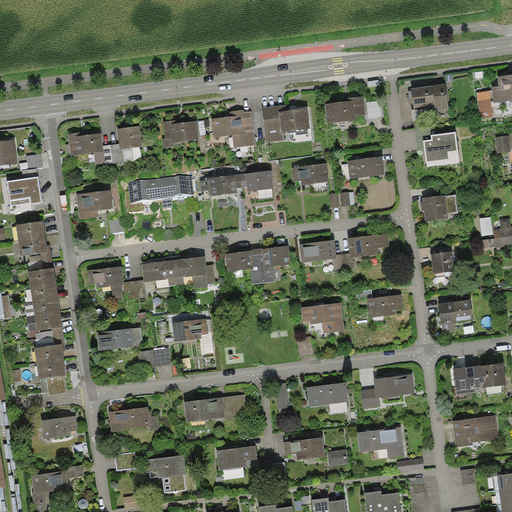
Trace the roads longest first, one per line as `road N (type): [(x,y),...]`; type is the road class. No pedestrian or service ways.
road 1 (primary): [(43,104),(511,43)]
road 2 (residential): [(67,259),(406,216)]
road 3 (residential): [(424,354),(87,397)]
road 4 (residential): [(67,259),(43,104)]
road 5 (residential): [(424,354),(443,495)]
road 6 (residential): [(87,397),(67,259)]
road 7 (residential): [(406,216),(424,354)]
road 8 (residential): [(393,90),(406,216)]
